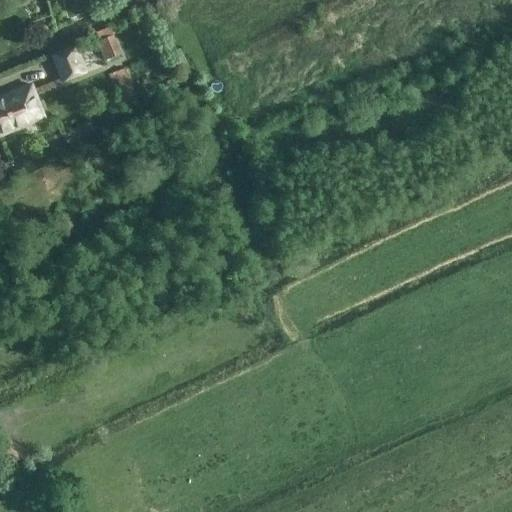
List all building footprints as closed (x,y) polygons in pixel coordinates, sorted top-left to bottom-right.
[(95,41),(103,60),(120,53),(112,34),(95,41)] [(49,54),(61,82),(87,71),(75,43),(49,54)] [(123,68),(108,74),(111,82),(116,80),(123,99),(134,95),(123,68)] [(0,130),(41,115),(29,85),(3,95),(4,97),(0,98),(0,130)] [(62,133),(63,134),(67,143),(95,130),(90,119),(62,133)] [(0,439),(0,465),(5,477),(19,470),(16,460),(18,459),(8,436),(0,439)]
